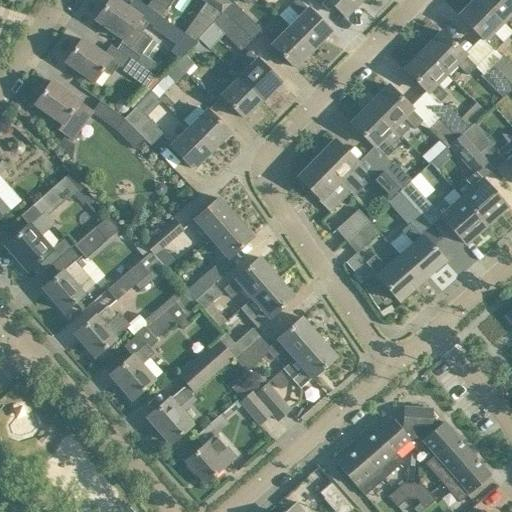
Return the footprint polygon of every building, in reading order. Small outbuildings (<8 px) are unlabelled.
[(148,23),(116,0),(103,0),(101,4),(102,6),(103,7),(95,19),(123,39),(120,42),(134,52),(130,58),(135,62),(152,39),(142,32),(148,23)] [(151,0),(166,10),(172,0),(151,0)] [(202,0),(206,2),(184,33),(196,41),(198,38),(199,39),(200,38),(224,12),(232,3),(227,0),(202,0)] [(297,0),(293,0),(289,5),(300,17),(290,27),(312,49),(331,31),(316,16),(308,8),(307,9),(297,0)] [(328,0),(331,2),(345,16),(361,0),(328,0)] [(494,31),(503,22),(480,0),(472,0),(458,14),(494,50),(503,41),(494,31)] [(511,0),(480,0),(503,22),(511,13),(511,0)] [(224,12),(251,40),(261,30),(233,2),(232,3),(224,12)] [(200,38),(199,39),(209,48),(210,48),(224,34),(241,50),(243,48),(251,40),(224,12),(200,38)] [(171,51),(181,59),(184,55),(196,41),(184,33),(161,17),(153,28),(175,44),(171,51)] [(294,67),(312,49),(290,27),(280,37),(272,29),(264,37),(294,67)] [(423,50),(446,73),(455,63),(467,75),(476,66),(441,32),(423,50)] [(81,38),(65,61),(94,82),(102,69),(111,75),(119,65),(81,38)] [(436,82),(446,73),(423,50),(404,69),(439,103),(448,93),(436,82)] [(230,68),(239,77),(262,100),(280,81),(258,59),(257,60),(248,51),(230,68)] [(491,64),(511,84),(511,63),(502,53),(491,64)] [(181,59),(166,75),(173,81),(175,83),(185,72),(189,75),(196,68),(193,64),(184,55),(181,59)] [(131,59),(122,71),(151,91),(157,84),(161,80),(131,59)] [(503,98),(511,90),(511,89),(511,84),(491,64),(480,75),(503,98)] [(157,84),(151,91),(156,96),(158,98),(164,91),(173,81),(166,75),(164,77),(161,80),(157,84)] [(243,118),(262,100),(239,77),(221,96),(243,118)] [(42,92),(34,104),(62,123),(58,130),(73,141),(87,121),(86,121),(72,110),(78,100),(67,92),(51,81),(48,85),(46,84),(41,91),(42,92)] [(388,86),(370,104),(394,129),(405,119),(411,126),(415,129),(422,122),(423,121),(409,107),(402,100),(388,86)] [(92,113),(115,129),(124,120),(100,102),(92,113)] [(370,104),(351,123),(365,137),(375,146),(386,158),(395,149),(392,145),(385,139),(394,129),(370,104)] [(438,118),(458,139),(462,135),(469,129),(448,108),(438,118)] [(136,109),(124,120),(133,129),(134,130),(144,140),(151,147),(162,136),(136,109)] [(188,129),(211,151),(229,132),(207,110),(188,129)] [(438,118),(428,128),(445,146),(447,144),(450,147),(458,139),(438,118)] [(462,135),(479,153),(492,142),(475,124),(469,129),(462,135)] [(133,129),(123,138),(134,149),(144,140),(134,130),(133,129)] [(193,169),(211,151),(188,129),(171,146),(193,169)] [(466,165),(479,153),(462,135),(458,139),(450,147),(466,165)] [(339,181),(354,195),(364,185),(360,181),(368,172),(334,140),(316,158),(339,181)] [(511,147),(506,141),(495,150),(505,162),(511,169),(511,147)] [(316,158),(298,177),(332,210),(333,209),(339,203),(341,201),(339,199),(330,190),(339,181),(316,158)] [(0,216),(9,209),(0,198),(0,173),(7,167),(5,165),(0,159),(0,216)] [(384,172),(402,190),(411,182),(394,163),(384,172)] [(474,186),(461,197),(485,225),(506,206),(493,191),(483,179),(474,169),(465,177),(474,186)] [(392,199),(399,193),(402,190),(384,172),(375,180),(392,199)] [(65,177),(41,198),(52,211),(72,194),(73,193),(77,190),(65,177)] [(399,193),(414,210),(426,200),(411,182),(402,190),(399,193)] [(453,187),(431,206),(440,216),(451,228),(464,243),(485,225),(461,197),(453,187)] [(403,220),(414,210),(399,193),(392,199),(388,203),(403,220)] [(218,198),(194,219),(211,238),(235,217),(218,198)] [(336,229),(346,241),(369,220),(359,208),(336,229)] [(39,237),(54,224),(43,211),(6,244),(28,270),(51,250),(39,237)] [(95,227),(74,245),(86,258),(106,240),(118,230),(106,216),(95,227)] [(235,217),(211,238),(228,258),(252,237),(235,217)] [(144,246),(150,252),(165,269),(175,260),(163,246),(182,230),(173,220),(144,246)] [(369,220),(346,241),(357,252),(380,232),(369,220)] [(412,244),(399,255),(422,281),(445,261),(411,222),(401,230),(412,244)] [(140,291),(165,269),(150,252),(108,290),(116,300),(134,284),(140,291)] [(357,253),(347,261),(360,276),(370,267),(399,301),(422,281),(399,255),(386,267),(375,254),(365,262),(357,253)] [(242,288),(251,298),(276,277),(258,257),(222,289),(231,298),(242,288)] [(74,260),(58,274),(43,287),(64,311),(95,284),(74,260)] [(260,308),(248,318),(257,328),(269,318),(278,310),(293,296),(276,277),(252,298),(252,299),(260,308)] [(185,291),(186,292),(194,301),(204,292),(196,283),(185,291)] [(212,284),(204,292),(194,301),(198,306),(217,328),(227,320),(211,302),(221,294),(212,284)] [(149,325),(145,328),(154,338),(175,319),(182,328),(183,328),(191,321),(187,316),(198,306),(194,301),(186,292),(163,312),(149,325)] [(75,333),(94,355),(130,325),(118,312),(116,314),(107,305),(75,333)] [(260,338),(235,360),(245,371),(268,352),(269,353),(273,358),(283,350),(292,360),(318,337),(301,317),(286,330),(267,347),(260,338)] [(217,339),(233,358),(235,360),(260,338),(251,328),(233,344),(224,333),(217,339)] [(336,357),(318,337),(292,360),(293,361),(283,369),(300,388),(336,357)] [(217,339),(197,357),(213,375),(233,358),(217,339)] [(125,360),(110,374),(132,399),(147,385),(154,379),(141,364),(153,353),(148,347),(145,343),(132,355),(125,360)] [(260,373),(252,380),(256,384),(260,388),(266,383),(268,381),(260,373)] [(241,379),(231,388),(239,398),(250,388),(247,385),(241,379)] [(254,393),(271,413),(277,420),(289,409),(276,394),(266,383),(260,388),(254,393)] [(162,403),(147,417),(170,442),(185,429),(191,424),(175,407),(190,394),(184,387),(183,386),(180,388),(162,403)] [(259,424),(271,413),(254,393),(252,391),(240,402),(246,409),(259,424)] [(392,418),(377,431),(394,451),(409,438),(409,437),(416,438),(418,408),(404,407),(403,413),(394,421),(392,418)] [(418,408),(416,438),(423,438),(423,439),(436,454),(456,436),(443,421),(440,424),(432,415),(432,409),(418,408)] [(200,447),(185,460),(205,482),(234,457),(225,447),(215,435),(207,425),(195,435),(204,445),(200,447)] [(365,441),(357,448),(384,478),(391,472),(404,461),(394,451),(377,431),(365,441)] [(436,454),(425,463),(437,477),(442,482),(473,456),(468,450),(456,436),(436,454)] [(357,448),(338,465),(364,495),(365,495),(380,482),(384,478),(357,448)] [(473,456),(442,482),(446,487),(459,502),(490,475),(473,456)] [(319,492),(332,507),(336,511),(349,511),(354,508),(331,481),(319,492)] [(404,483),(388,496),(397,507),(401,511),(407,506),(403,501),(407,498),(416,498),(420,502),(413,508),(416,511),(420,511),(425,508),(435,499),(422,484),(404,483)] [(305,511),(296,501),(284,511),(305,511)]
